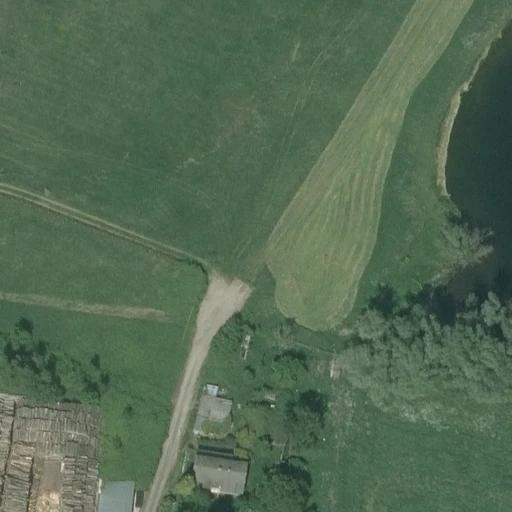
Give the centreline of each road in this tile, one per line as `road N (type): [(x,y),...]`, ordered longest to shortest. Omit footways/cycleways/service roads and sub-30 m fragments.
road 1 (track): [(0,187),(206,264),(223,293)]
road 2 (unclassified): [(146,511),(223,293)]
